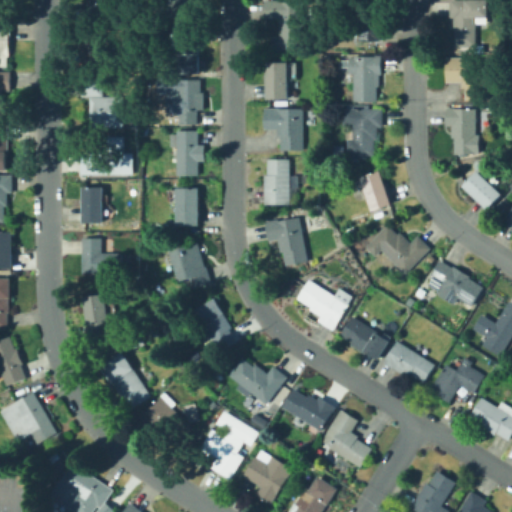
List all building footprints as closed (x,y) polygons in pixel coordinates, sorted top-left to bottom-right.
[(123,18),(89,17),(89,0),(115,0),(115,2),(123,2),(123,18)] [(199,16),(172,16),(172,0),(201,0),(201,5),(199,5),(199,16)] [(306,50),(286,50),(275,51),(275,35),(282,35),(282,19),(267,19),(266,0),(305,1),(305,32),(306,50)] [(491,20),(491,25),(479,25),(479,47),(460,47),(460,20),(453,20),(453,1),(492,1),(491,20)] [(384,41),(362,41),(362,4),(384,4),(384,41)] [(5,67),(0,67),(0,22),(14,22),(14,42),(13,56),(5,56),(5,67)] [(204,74),(182,73),(182,55),(181,55),(181,49),(174,49),(174,34),(180,34),(181,25),(202,25),(201,55),(204,55),(204,74)] [(107,71),(86,71),(85,34),(107,34),(107,71)] [(381,101),(357,101),(357,73),(352,73),(352,58),(357,58),(357,56),(378,54),(385,54),(385,74),(383,74),(383,87),(381,87),(381,101)] [(491,100),(468,100),(468,87),(465,87),(466,82),(450,82),(450,59),(491,59),(491,100)] [(292,98),(271,98),(270,62),(304,62),(304,79),(292,79),(292,98)] [(0,89),(9,89),(9,71),(0,70),(0,116),(0,117),(0,97),(0,89)] [(127,126),(93,125),(94,96),(85,96),(86,77),(108,78),(107,96),(128,97),(127,126)] [(201,124),(182,124),(182,113),(175,113),(175,107),(170,107),(170,95),(174,95),(174,91),(182,91),(182,79),(205,79),(205,92),(208,92),(208,109),(201,109),(201,124)] [(480,154),(457,154),(457,137),(455,137),(455,125),(450,125),(450,107),(480,108),(480,154)] [(307,150),(284,150),(284,136),(281,136),(281,129),(267,129),(267,108),(307,108),(307,150)] [(378,156),(357,156),(356,109),(386,108),(386,126),(381,126),(381,140),(378,140),(378,156)] [(10,170),(0,170),(0,123),(10,123),(10,170)] [(202,175),(180,175),(180,155),(174,155),(173,146),(174,134),(180,134),(180,130),(202,130),(202,144),(208,144),(208,161),(202,161),(202,175)] [(136,174),(87,174),(87,152),(111,152),(111,136),(128,137),(127,152),(136,153),(136,174)] [(335,160),(335,147),(346,147),(346,160),(335,160)] [(294,204),(268,204),(268,175),(271,175),(271,159),(293,158),(294,204)] [(375,211),(364,177),(384,170),(396,204),(375,211)] [(491,209),(467,185),(481,170),(505,194),(491,209)] [(9,222),(0,222),(0,174),(16,174),(16,192),(11,192),(11,206),(8,206),(9,222)] [(106,222),(86,222),(86,186),(107,186),(106,222)] [(203,225),(180,225),(180,187),(203,187),(203,225)] [(511,203),(502,222),(511,227),(511,203)] [(289,265),(287,251),(284,252),(282,239),(272,241),(268,221),(282,219),(282,220),(303,216),(311,261),(289,265)] [(410,274),(385,250),(379,256),(369,247),(378,238),(376,237),(386,227),(387,228),(391,224),(401,234),(404,232),(414,242),(422,235),(435,248),(410,274)] [(351,237),(347,230),(354,227),(357,233),(351,237)] [(16,269),(0,269),(0,231),(16,231),(16,269)] [(125,274),(100,273),(86,273),(86,237),(106,237),(106,252),(125,252),(125,274)] [(182,282),(174,250),(202,243),(209,267),(211,266),(213,274),(182,282)] [(475,306),(462,298),(458,305),(440,294),(446,283),(434,276),(444,259),(456,267),(457,265),(474,276),(473,278),(487,287),(475,306)] [(11,329),(0,329),(0,277),(15,278),(15,299),(13,299),(13,312),(11,312),(11,329)] [(337,330),(321,320),(324,316),(313,308),(314,306),(301,298),(313,279),(353,304),(337,330)] [(95,341),(93,323),(91,324),(87,297),(109,294),(112,319),(116,338),(95,341)] [(223,352),(199,310),(219,298),(236,328),(234,329),(241,342),(223,352)] [(511,342),(504,356),(485,345),(491,337),(477,328),(488,310),(502,319),(511,301),(511,342)] [(382,359),(370,351),(369,354),(354,344),(356,342),(344,335),(356,315),(381,331),(381,332),(394,341),(382,359)] [(10,386),(5,372),(0,374),(0,365),(2,365),(0,358),(0,341),(14,336),(19,349),(21,349),(27,364),(25,364),(30,378),(10,386)] [(427,383),(414,375),(412,378),(387,362),(401,340),(439,364),(427,383)] [(136,408),(128,396),(126,398),(116,383),(115,384),(104,365),(127,351),(138,369),(148,363),(157,379),(148,385),(155,396),(136,408)] [(270,404),(233,375),(246,357),(257,366),(259,363),(272,373),(277,365),(291,376),(270,404)] [(470,403),(457,395),(453,402),(434,390),(450,363),(464,371),(468,370),(472,365),(489,375),(477,392),(470,403)] [(324,431),(286,406),(297,388),(310,396),(312,394),(321,400),(324,396),(339,406),(324,431)] [(41,444),(35,433),(22,441),(5,411),(38,391),(61,432),(41,444)] [(181,444),(169,432),(166,435),(158,427),(155,431),(141,417),(148,409),(150,411),(168,392),(180,403),(175,407),(197,428),(181,444)] [(511,438),(511,440),(499,433),(498,435),(483,426),(484,423),(473,416),(485,397),(501,407),(506,401),(511,404),(511,438)] [(198,403),(203,417),(194,420),(189,406),(198,403)] [(364,466),(333,447),(334,445),(325,440),(345,409),(362,420),(355,431),(362,436),(361,438),(376,447),(364,466)] [(231,479),(212,467),(218,458),(219,459),(220,458),(216,455),(215,457),(201,449),(209,436),(213,439),(218,431),(224,434),(223,436),(225,437),(230,428),(228,427),(227,429),(218,423),(226,411),(260,432),(252,445),(245,441),(238,452),(245,456),(231,479)] [(274,504),(259,494),(264,486),(247,475),(259,455),(260,456),(265,448),(296,468),(274,504)] [(61,458),(53,463),(50,459),(57,453),(61,458)] [(95,511),(79,511),(55,495),(77,462),(116,489),(104,506),(101,504),(95,511)] [(451,511),(423,511),(414,506),(429,481),(432,483),(440,470),(459,482),(445,505),(453,510),(451,511)] [(293,511),(292,511),(298,501),(305,493),(308,495),(321,475),(341,488),(324,511),(293,511)] [(460,511),(475,490),(490,500),(487,505),(498,511),(460,511)] [(119,511),(129,499),(146,511),(119,511)] [(110,511),(113,509),(104,501),(93,511),(110,511)]
